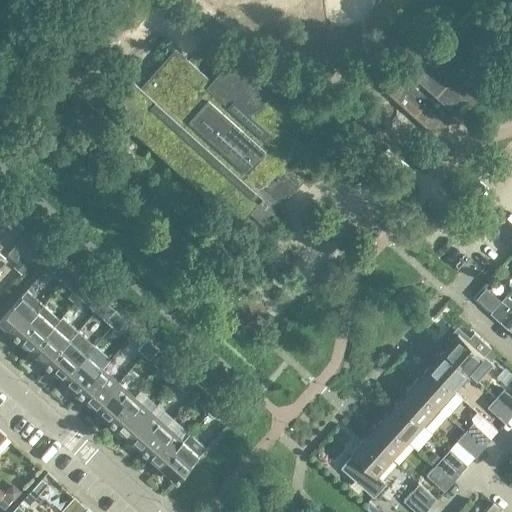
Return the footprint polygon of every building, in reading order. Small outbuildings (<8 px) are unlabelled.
[(384,89),(406,109),(436,135),(457,112),(462,117),(495,79),(483,68),(507,41),(470,8),(413,71),(405,65),(384,89)] [(295,116),(231,59),(211,80),(175,48),(140,87),(133,81),(108,108),(237,223),(248,211),(263,224),(330,149),(315,136),(305,146),(285,128),(295,116)] [(9,254),(27,266),(43,243),(24,231),(9,254)] [(0,246),(0,263),(8,254),(0,246)] [(56,256),(47,268),(53,273),(62,262),(56,256)] [(89,286),(83,280),(69,295),(75,301),(89,286)] [(89,286),(75,301),(82,306),(95,291),(89,286)] [(21,295),(0,318),(0,321),(13,332),(12,333),(15,336),(43,304),(27,289),(21,295)] [(488,296),(484,292),(478,300),(485,306),(489,302),(488,296)] [(498,321),(511,305),(511,301),(505,295),(489,313),(498,321)] [(43,304),(15,336),(17,338),(18,337),(32,349),(59,318),(43,304)] [(511,305),(498,321),(507,328),(511,322),(511,305)] [(121,314),(115,309),(101,324),(107,329),(121,314)] [(121,314),(107,329),(113,335),(127,320),(121,314)] [(62,315),(59,318),(32,349),(45,361),(44,362),(47,365),(78,330),(62,315)] [(78,330),(47,365),(50,367),(50,366),(64,378),(86,353),(94,344),(78,330)] [(457,331),(441,349),(467,372),(477,381),(493,363),(484,355),(491,347),(474,331),(466,340),(457,331)] [(153,343),(147,338),(134,353),(139,358),(153,343)] [(153,343),(139,358),(146,364),(159,349),(153,343)] [(467,372),(441,349),(426,366),(452,389),(467,372)] [(86,353),(64,378),(77,390),(76,391),(79,393),(102,368),(86,353)] [(452,389),(426,366),(411,383),(437,406),(446,414),(461,397),(452,389)] [(185,372),(179,367),(166,382),(172,387),(185,372)] [(102,368),(79,393),(82,396),(82,395),(96,407),(118,382),(102,368)] [(185,372),(172,387),(178,393),(191,378),(185,372)] [(118,382),(96,407),(109,419),(109,420),(111,422),(134,397),(118,382)] [(437,406),(411,383),(396,400),(422,423),(437,406)] [(495,396),(511,411),(511,396),(503,388),(495,396)] [(217,401),(211,396),(198,411),(204,416),(217,401)] [(486,406),(504,422),(511,413),(511,411),(495,396),(486,406)] [(134,397),(111,422),(114,425),(115,424),(128,436),(151,411),(134,397)] [(422,423),(396,400),(380,417),(406,440),(422,423)] [(217,401),(204,416),(210,422),(223,407),(217,401)] [(151,411),(128,436),(142,448),(141,449),(144,451),(167,425),(151,411)] [(406,440),(380,417),(365,434),(391,457),(406,440)] [(478,424),(492,436),(497,430),(484,417),(478,424)] [(464,430),(482,447),(489,438),(471,422),(464,430)] [(167,425),(144,451),(146,453),(147,453),(160,465),(183,440),(167,425)] [(455,440),(473,456),(482,447),(464,430),(455,440)] [(391,457),(365,434),(349,451),(351,453),(340,466),(373,495),(384,482),(375,474),(391,457)] [(183,440),(160,465),(174,477),(173,477),(176,480),(199,455),(183,440)] [(433,465),(451,481),(459,472),(441,456),(433,465)] [(425,474),(443,490),(451,481),(433,465),(425,474)] [(48,483),(42,478),(32,488),(38,494),(48,483)] [(403,499),(417,511),(422,511),(436,497),(418,481),(403,499)] [(6,490),(13,496),(18,491),(11,484),(6,490)] [(38,494),(32,488),(23,499),(29,504),(38,494)] [(4,494),(0,497),(0,498),(5,503),(9,499),(4,494)] [(499,511),(501,510),(492,502),(482,511),(499,511)]
